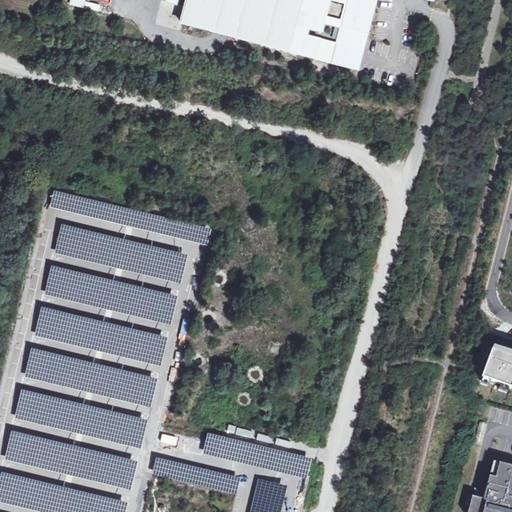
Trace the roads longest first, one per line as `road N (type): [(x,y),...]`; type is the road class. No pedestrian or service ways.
road 1 (unclassified): [(393,192),(382,169),(359,152),(0,60)]
road 2 (unclassified): [(321,511),(395,213),(393,192)]
road 3 (residential): [(429,16),(444,29),(435,75),(408,179),(393,192)]
road 4 (residential): [(511,317),(493,305),(490,289),(511,200)]
